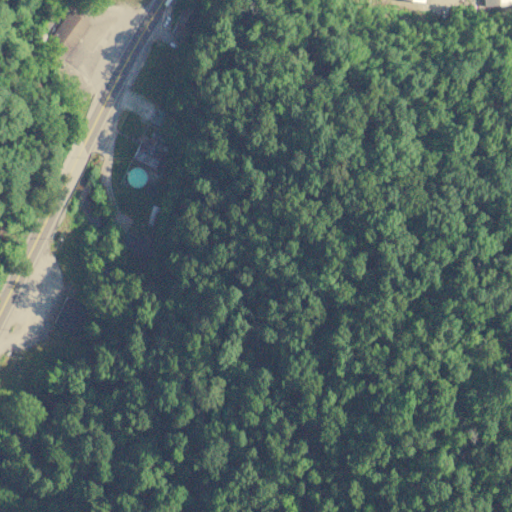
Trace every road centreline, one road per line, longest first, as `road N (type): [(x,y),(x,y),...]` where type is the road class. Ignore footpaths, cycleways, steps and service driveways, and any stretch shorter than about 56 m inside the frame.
road 1 (secondary): [(153,13),(81,149)]
road 2 (secondary): [(59,190),(0,311)]
